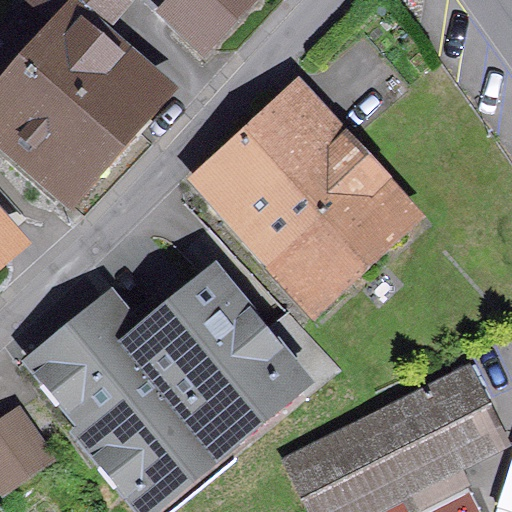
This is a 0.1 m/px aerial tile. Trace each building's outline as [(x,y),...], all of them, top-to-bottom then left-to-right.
[(26,0),(38,10),(0,54),(0,143),(64,199),(148,104),(106,67),(121,51),(99,31),(125,0),(26,0)] [(180,0),(170,11),(203,43),(243,0),(180,0)] [(284,99),(245,135),(322,218),(281,255),(318,296),(410,212),(346,142),(334,153),(284,99)] [(281,255),(322,218),(245,135),(204,172),(281,255)] [(0,250),(21,231),(0,207),(0,250)] [(107,306),(40,362),(149,492),(288,376),(220,295),(148,355),(107,306)] [(468,371),(286,462),(311,511),(370,511),(470,462),(443,408),(477,390),(468,371)] [(17,412),(0,424),(0,488),(4,494),(52,460),(17,412)]
